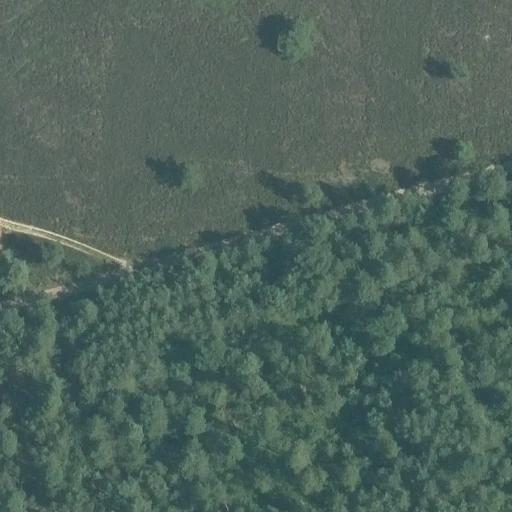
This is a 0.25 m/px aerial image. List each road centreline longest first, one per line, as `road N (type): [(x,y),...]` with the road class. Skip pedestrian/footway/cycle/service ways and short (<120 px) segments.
road 1 (track): [(153,266),(511,171)]
road 2 (track): [(0,222),(118,264),(153,266)]
road 3 (track): [(153,266),(0,310)]
